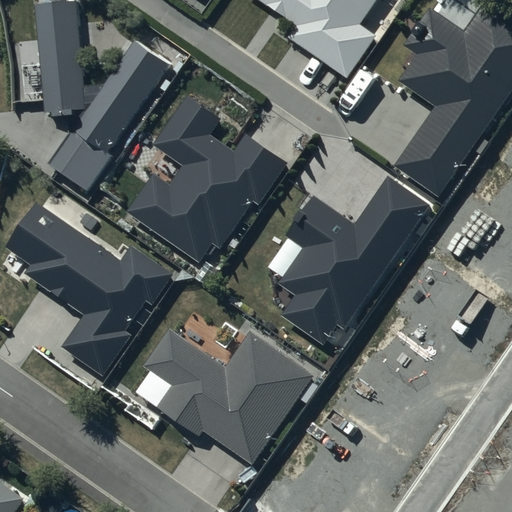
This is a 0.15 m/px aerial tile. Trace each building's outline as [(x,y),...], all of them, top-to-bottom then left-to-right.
[(86,102),(80,0),(44,0),(50,104),(86,102)] [(351,79),(402,0),(256,0),(301,29),(293,41),(351,79)] [(511,14),(492,0),(458,0),(405,75),(441,101),(399,161),(438,188),(511,82),(511,14)] [(91,192),(185,65),(148,38),(55,165),(91,192)] [(190,96),(158,140),(186,160),(169,182),(159,175),(135,208),(212,265),(289,160),(250,131),(238,147),(215,130),(223,120),(190,96)] [(363,330),(438,205),(388,175),(357,225),(311,198),(284,243),(302,254),(282,287),(299,297),(287,317),(332,344),(346,320),(363,330)] [(129,261),(36,206),(9,252),(41,271),(35,280),(87,311),(64,351),(113,380),(138,337),(131,333),(149,304),(158,310),(181,271),(138,246),(129,261)] [(319,376),(251,331),(229,364),(171,325),(141,370),(171,390),(162,404),(258,468),(319,376)] [(485,511),(493,501),(456,474),(429,511),(485,511)] [(0,511),(17,511),(28,497),(0,478),(0,511)]
